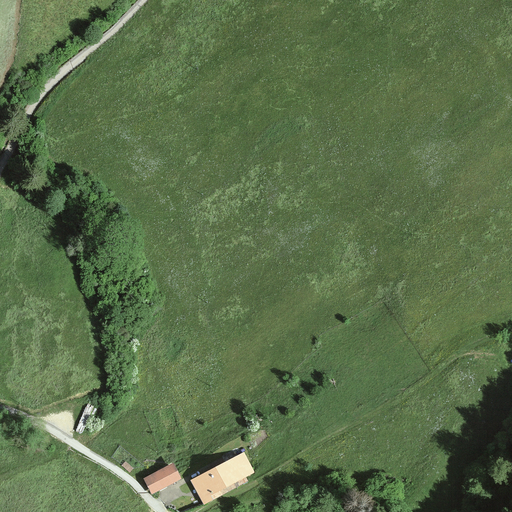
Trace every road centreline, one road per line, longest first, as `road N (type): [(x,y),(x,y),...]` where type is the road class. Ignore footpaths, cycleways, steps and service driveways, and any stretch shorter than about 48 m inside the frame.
road 1 (track): [(197,511),(386,406),(460,352),(497,360)]
road 2 (track): [(229,511),(316,488),(379,511)]
